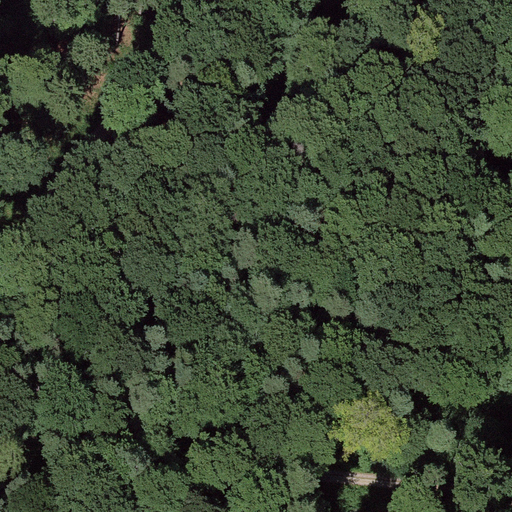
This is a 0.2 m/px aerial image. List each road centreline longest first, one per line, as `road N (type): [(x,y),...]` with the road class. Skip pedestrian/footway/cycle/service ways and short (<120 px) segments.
road 1 (track): [(0,442),(511,492)]
road 2 (track): [(0,278),(164,62),(245,0)]
